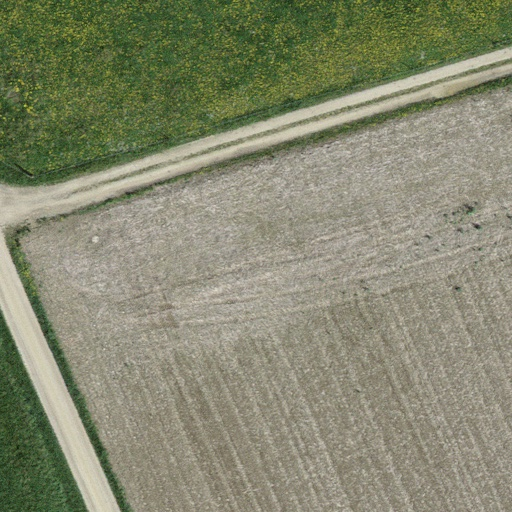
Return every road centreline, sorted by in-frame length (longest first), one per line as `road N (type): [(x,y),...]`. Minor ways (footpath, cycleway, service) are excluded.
road 1 (track): [(511,58),(0,208)]
road 2 (track): [(99,511),(0,279)]
